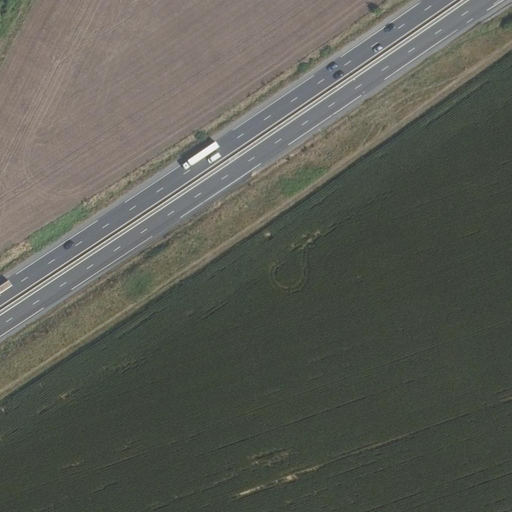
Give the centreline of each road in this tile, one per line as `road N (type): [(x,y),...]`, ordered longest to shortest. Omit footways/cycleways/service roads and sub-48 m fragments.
road 1 (trunk): [(0,322),(485,0)]
road 2 (trunk): [(439,0),(0,290)]
